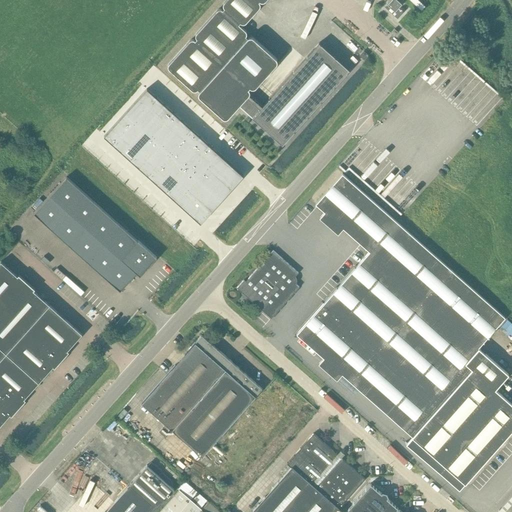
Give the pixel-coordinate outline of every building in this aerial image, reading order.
[(168,65),(168,66),(168,68),(169,69),(192,89),(193,90),(195,90),(196,90),(198,89),(200,91),(198,92),(198,94),(199,95),(200,97),(223,117),(224,118),(225,118),(226,118),(227,117),(228,116),(239,105),(282,143),(349,70),(319,43),(261,107),(248,95),(249,94),(250,92),(250,91),(249,89),(248,88),(250,86),(251,87),(253,87),(254,87),(256,86),(276,64),(277,62),(277,61),(277,60),(277,58),(276,57),(253,37),(252,36),(251,36),(249,36),(248,37),(246,36),(247,34),(247,33),(246,31),(245,30),(239,24),(240,22),(241,23),(243,23),(244,23),(246,22),(259,7),(260,6),(260,4),(260,3),(259,2),(259,1),(261,2),(262,2),(264,2),(265,1),(265,0),(225,0),(224,2),(223,4),(223,5),(223,7),(224,8),(223,9),(221,9),(220,9),(218,9),(217,10),(196,33),(195,34),(195,36),(196,37),(197,38),(195,40),(194,39),(192,39),(191,39),(189,40),(169,63),(168,65)] [(395,12),(402,4),(397,0),(391,0),(387,5),(395,12)] [(364,59),(368,55),(363,51),(360,55),(364,59)] [(146,88),(125,112),(134,120),(156,97),(146,88)] [(156,97),(134,120),(143,128),(164,105),(156,97)] [(164,105),(143,128),(152,136),(173,113),(164,105)] [(125,112),(104,136),(113,144),(134,120),(125,112)] [(173,113),(152,136),(161,144),(182,120),(173,113)] [(134,120),(113,144),(122,152),(143,128),(134,120)] [(182,120),(161,144),(170,153),(191,129),(182,120)] [(143,128),(122,152),(131,160),(152,136),(143,128)] [(191,129),(170,153),(179,161),(200,137),(191,129)] [(152,136),(131,160),(140,168),(161,144),(152,136)] [(200,137),(179,161),(188,169),(209,145),(200,137)] [(161,144),(140,168),(148,176),(170,153),(161,144)] [(209,145),(188,169),(196,177),(207,165),(218,153),(209,145)] [(170,153),(148,176),(158,184),(179,161),(170,153)] [(218,153),(207,165),(233,187),(243,175),(218,153)] [(179,161),(158,184),(166,192),(188,169),(179,161)] [(207,165),(196,177),(222,200),(233,187),(207,165)] [(188,169),(166,192),(175,200),(186,188),(196,177),(188,169)] [(369,251),(296,334),(323,357),(324,358),(342,374),(412,436),(406,443),(439,472),(445,466),(459,465),(465,483),(511,429),(511,403),(495,389),(508,374),(479,347),(505,317),(396,221),(342,173),(315,204),(325,212),(343,228),(369,251)] [(137,240),(66,176),(33,213),(120,290),(136,272),(140,275),(156,256),(138,240),(137,240)] [(196,177),(186,188),(211,211),(222,200),(196,177)] [(186,188),(175,200),(201,223),(211,211),(186,188)] [(294,282),(294,277),(298,272),(273,250),(246,281),(244,280),(237,287),(272,318),(299,286),(294,282)] [(67,350),(82,333),(33,290),(35,288),(19,274),(17,275),(1,261),(0,261),(0,425),(10,414),(11,415),(26,399),(24,398),(53,366),(54,367),(69,351),(67,350)] [(195,342),(141,402),(165,424),(159,431),(165,437),(172,429),(180,437),(202,456),(211,446),(213,443),(255,395),(262,388),(215,346),(202,335),(195,342)] [(251,511),(393,511),(398,508),(370,483),(361,494),(355,489),(365,479),(314,433),(287,463),(291,467),(251,511)] [(158,475),(154,471),(146,464),(104,511),(153,511),(174,489),(169,485),(172,481),(162,472),(158,475)] [(201,509),(179,489),(158,511),(220,511),(208,502),(201,509)]
